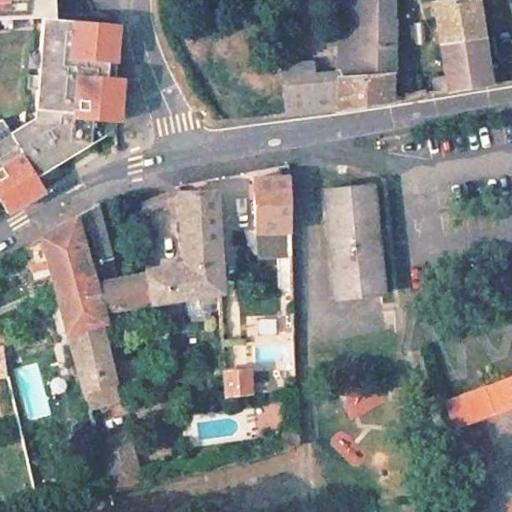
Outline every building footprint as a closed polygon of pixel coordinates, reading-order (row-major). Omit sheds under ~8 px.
[(118,122),(121,78),(113,77),(106,77),(108,51),(115,52),(117,24),(54,21),(53,0),(0,0),(0,21),(41,20),(33,120),(10,132),(4,122),(0,124),(0,205),(2,209),(5,213),(42,190),(35,177),(104,136),(105,121),(118,122)] [(384,41),(384,0),(337,0),(334,108),(388,100),(388,41),(384,41)] [(488,84),(463,0),(429,0),(420,2),(444,90),(488,84)] [(113,77),(115,52),(108,51),(106,77),(113,77)] [(310,110),(307,59),(277,61),(280,113),(310,110)] [(253,177),(254,229),(290,231),(291,174),(253,177)] [(374,183),(327,187),(335,296),(381,294),(374,183)] [(178,194),(183,264),(148,272),(151,301),(218,292),(214,190),(178,194)] [(98,259),(91,262),(97,286),(94,287),(97,308),(151,301),(148,272),(119,279),(99,211),(81,214),(77,217),(81,231),(89,228),(98,259)] [(74,219),(41,238),(64,332),(94,321),(99,319),(97,308),(94,287),(74,219)] [(64,332),(81,389),(110,380),(94,321),(64,332)] [(246,394),(246,370),(221,371),(221,397),(246,394)] [(511,377),(445,402),(456,431),(511,409),(511,377)] [(105,487),(135,485),(132,434),(102,436),(105,487)]
